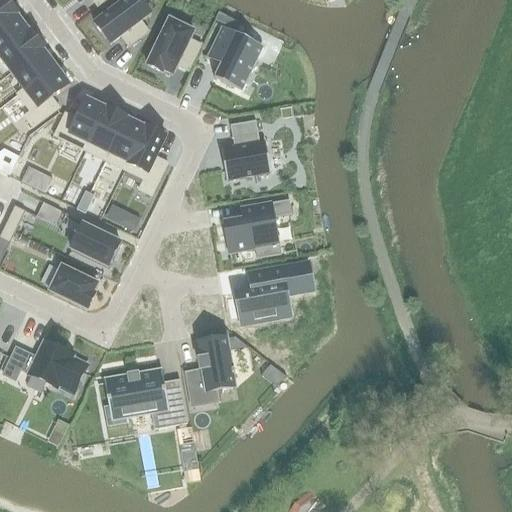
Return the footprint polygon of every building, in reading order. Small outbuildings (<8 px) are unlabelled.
[(0,28),(17,16),(4,0),(1,0),(0,1),(0,28)] [(74,0),(79,6),(87,0),(90,0),(97,9),(108,0),(74,0)] [(138,0),(126,0),(93,25),(109,46),(120,38),(128,49),(148,33),(140,23),(150,16),(138,0)] [(218,16),(215,22),(232,30),(234,24),(235,23),(218,15),(218,16)] [(17,16),(0,28),(0,55),(30,33),(29,32),(17,17),(17,16)] [(169,21),(146,68),(162,75),(163,73),(172,77),(176,68),(188,73),(201,47),(189,41),(193,33),(169,21)] [(220,66),(213,80),(241,94),(263,49),(221,28),(206,59),(202,57),(202,58),(220,66)] [(30,33),(0,55),(0,60),(10,74),(43,50),(30,33)] [(43,50),(10,74),(23,91),(23,92),(55,68),(43,51),(43,50)] [(23,91),(16,96),(30,114),(24,118),(32,129),(59,110),(51,99),(69,86),(55,68),(23,92),(23,91)] [(64,115),(54,138),(86,153),(107,110),(106,109),(105,110),(86,100),(76,121),(64,115)] [(107,110),(86,153),(105,163),(126,119),(107,110)] [(291,110),(280,111),(281,121),(293,119),(291,110)] [(126,119),(105,163),(124,172),(145,129),(144,128),(144,129),(127,120),(126,119)] [(221,151),(226,183),(270,175),(264,144),(259,144),(255,123),(230,127),(233,149),(221,151)] [(145,129),(124,172),(143,181),(138,192),(151,198),(167,165),(156,159),(166,139),(145,129)] [(3,152),(0,154),(0,172),(9,177),(18,159),(3,152)] [(28,169),(21,183),(45,195),(51,181),(28,169)] [(84,193),(80,202),(89,207),(93,198),(84,193)] [(80,202),(76,211),(85,216),(89,207),(80,202)] [(243,222),(224,226),(229,255),(254,251),(256,261),(280,256),(273,219),(291,216),(289,202),(241,210),(243,222)] [(14,208),(3,229),(14,235),(24,213),(14,208)] [(129,216),(122,229),(133,235),(140,221),(129,216)] [(81,226),(70,250),(107,269),(119,245),(81,226)] [(3,229),(0,236),(0,241),(9,245),(14,235),(3,229)] [(61,268),(49,293),(86,311),(94,296),(92,294),(96,286),(61,268)] [(252,300),(237,302),(241,327),(287,319),(283,298),(296,296),(292,268),(248,276),(252,300)] [(197,362),(199,372),(185,375),(191,409),(217,405),(215,393),(235,389),(233,377),(235,376),(234,371),(232,371),(226,340),(196,346),(199,361),(197,362)] [(15,350),(2,377),(14,383),(20,372),(57,390),(57,388),(72,396),(86,367),(71,360),(72,358),(43,345),(36,360),(15,350)] [(103,409),(107,428),(126,425),(125,420),(151,416),(154,431),(186,426),(179,382),(163,385),(161,371),(103,381),(108,408),(103,409)] [(57,422),(52,432),(63,437),(68,427),(57,422)] [(194,445),(179,448),(181,457),(195,455),(194,445)]
